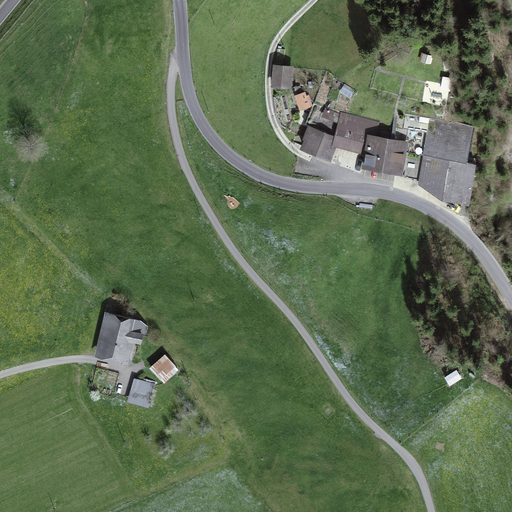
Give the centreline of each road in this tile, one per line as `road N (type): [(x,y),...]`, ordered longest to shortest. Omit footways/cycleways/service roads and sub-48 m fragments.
road 1 (track): [(431,511),(409,460),(360,413),(193,187),(170,112),(169,84),(183,52)]
road 2 (unclassified): [(179,0),(189,93),(225,151),(276,180),(385,191),(436,211),(464,231),(511,298)]
road 3 (track): [(314,0),(273,45),(269,105),(286,143),(344,188)]
road 4 (track): [(458,0),(449,31),(398,45),(347,76)]
